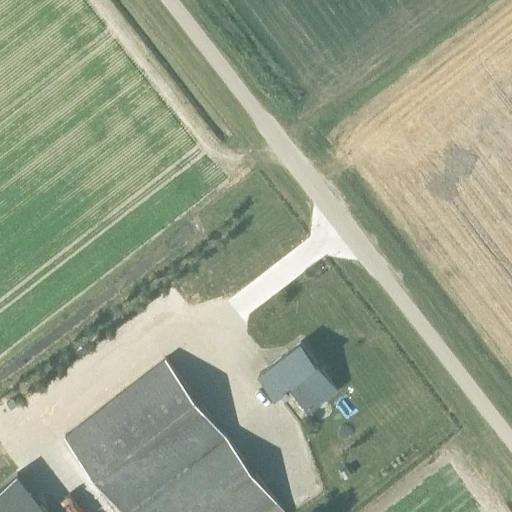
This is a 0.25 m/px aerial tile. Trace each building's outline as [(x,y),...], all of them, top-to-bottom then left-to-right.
[(321,401),(337,389),(300,342),(259,374),(275,394),(285,386),(287,389),(290,387),(288,385),(301,374),(321,401)] [(124,511),(225,434),(165,358),(65,436),(124,511)] [(62,428),(89,410),(83,402),(56,420),(62,428)] [(123,511),(260,511),(276,500),(225,434),(124,511),(123,511)] [(0,486),(0,511),(47,511),(17,473),(0,486)] [(285,511),(276,500),(260,511),(285,511)]
